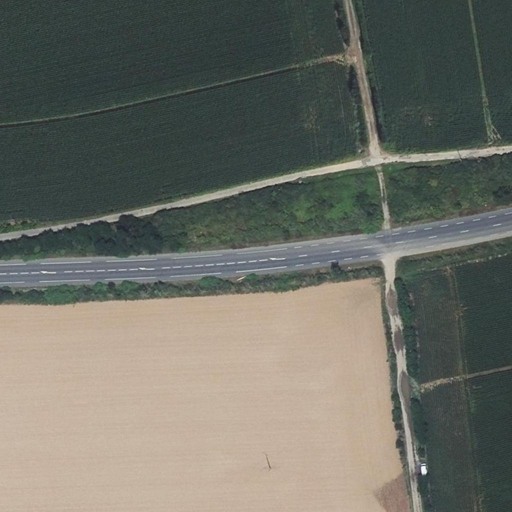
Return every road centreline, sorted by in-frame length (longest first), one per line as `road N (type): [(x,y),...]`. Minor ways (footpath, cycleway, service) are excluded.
road 1 (unclassified): [(511,148),(357,164),(0,237)]
road 2 (secondary): [(511,222),(289,258),(0,273)]
road 3 (track): [(416,511),(387,244)]
road 4 (track): [(348,0),(387,244)]
